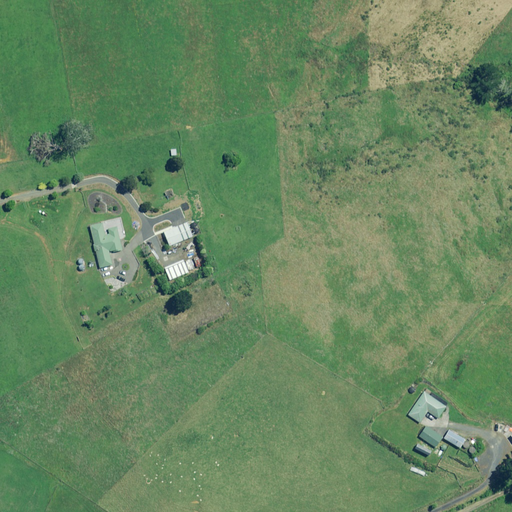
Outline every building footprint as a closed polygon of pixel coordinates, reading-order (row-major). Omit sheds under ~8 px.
[(188,222),(164,232),(170,246),(194,237),(188,222)] [(117,227),(108,229),(109,234),(105,235),(103,223),(91,226),(99,268),(112,266),(109,252),(122,250),(117,227)] [(189,272),(184,262),(166,269),(170,280),(189,272)] [(409,414),(421,423),(428,411),(439,418),(447,406),(424,391),(409,414)] [(426,426),(419,436),(436,447),(443,437),(426,426)] [(449,430),(444,438),(460,448),(465,440),(449,430)]
